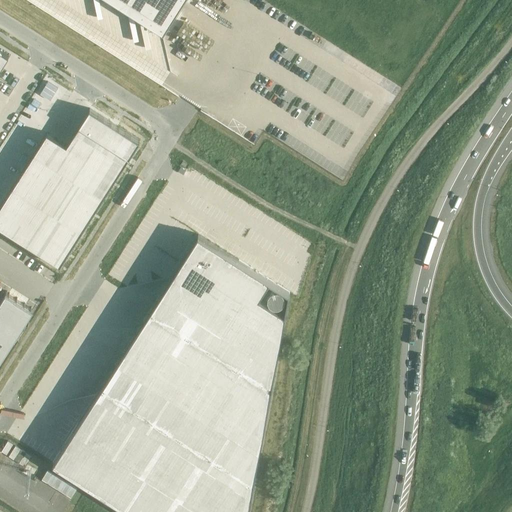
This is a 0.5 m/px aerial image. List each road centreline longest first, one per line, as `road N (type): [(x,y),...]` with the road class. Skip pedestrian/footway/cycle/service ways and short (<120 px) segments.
road 1 (unclassified): [(511,45),(401,174),(360,249),(344,296),(307,511)]
road 2 (unclassified): [(47,49),(174,129),(0,410)]
road 3 (motorway): [(511,103),(469,168),(434,246),(394,511)]
road 4 (motorway): [(511,311),(487,275),(476,226),(486,179),(511,133)]
